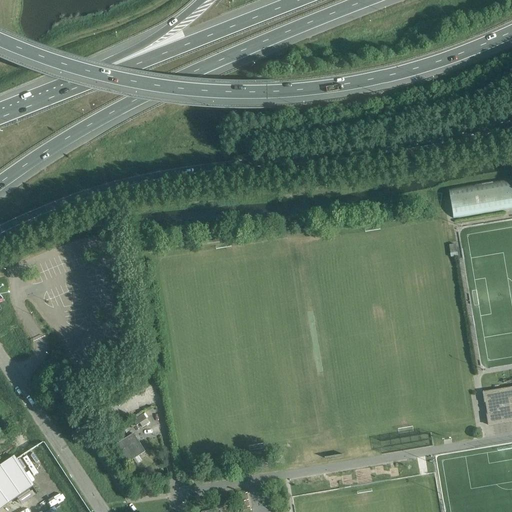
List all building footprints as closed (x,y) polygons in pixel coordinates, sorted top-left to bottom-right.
[(511,208),(511,177),(448,189),(453,218),(511,208)] [(457,256),(456,244),(449,245),(451,257),(457,256)] [(511,387),(483,393),(484,403),(485,403),(487,415),(486,415),(488,425),(511,421),(511,387)] [(149,423),(144,414),(143,415),(141,412),(132,418),(133,421),(136,426),(140,424),(142,428),(149,423)] [(145,452),(134,434),(115,445),(127,463),(145,452)] [(24,491),(32,486),(37,494),(15,460),(8,465),(0,470),(0,508),(2,507),(11,500),(24,491)]
